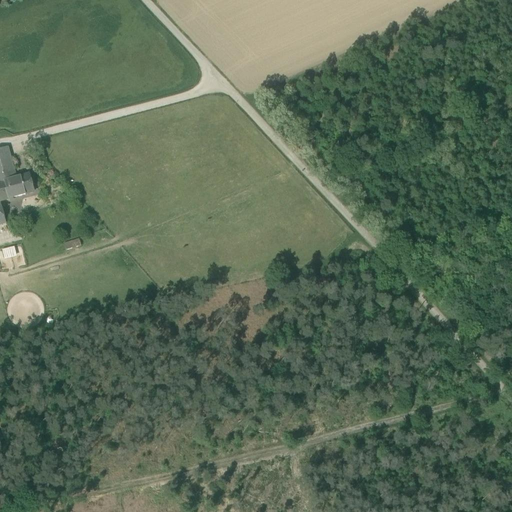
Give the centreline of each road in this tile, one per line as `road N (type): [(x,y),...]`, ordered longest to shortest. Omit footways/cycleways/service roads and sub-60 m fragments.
road 1 (track): [(507,391),(201,472),(7,511)]
road 2 (track): [(221,82),(511,397)]
